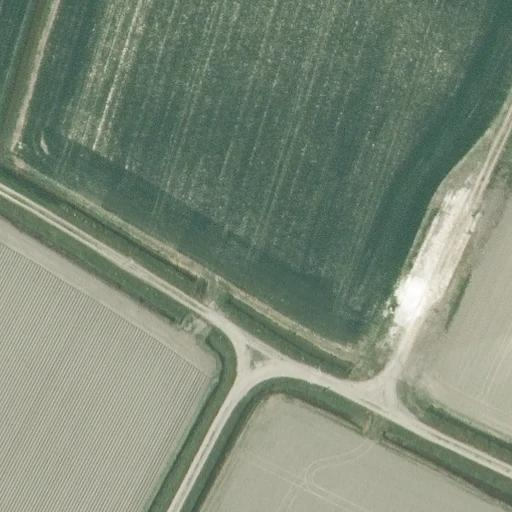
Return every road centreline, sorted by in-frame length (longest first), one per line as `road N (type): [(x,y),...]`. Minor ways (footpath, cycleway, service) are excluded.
road 1 (track): [(375,404),(511,112)]
road 2 (track): [(511,471),(231,329)]
road 3 (track): [(231,329),(0,188)]
road 4 (track): [(173,511),(239,383),(273,366),(296,368)]
